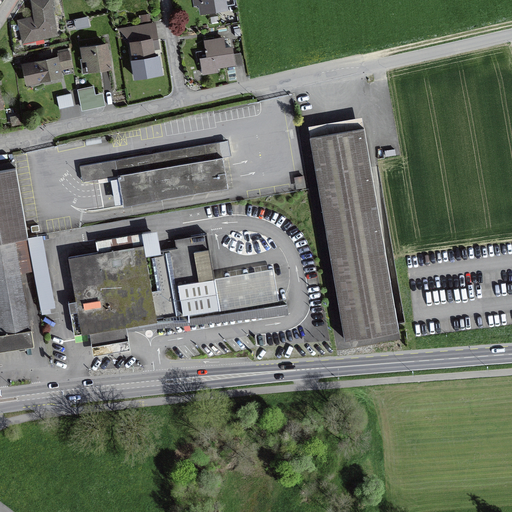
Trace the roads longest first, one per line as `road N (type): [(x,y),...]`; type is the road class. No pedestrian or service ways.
road 1 (primary): [(0,401),(511,355)]
road 2 (unclassified): [(255,83),(511,34)]
road 3 (residential): [(0,144),(182,102)]
road 4 (track): [(367,66),(377,54),(511,23)]
